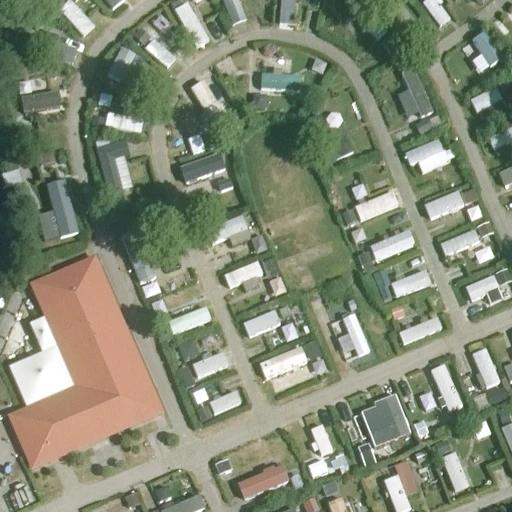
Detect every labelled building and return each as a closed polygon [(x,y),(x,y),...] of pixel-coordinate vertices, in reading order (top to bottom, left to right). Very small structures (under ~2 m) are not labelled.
[(207,0),(192,0),(198,9),(209,3),(207,0)] [(177,1),(169,6),(172,12),(181,8),(177,1)] [(381,41),(390,31),(357,1),(348,11),(381,41)] [(195,52),(209,44),(188,5),(174,13),(195,52)] [(57,44),(60,38),(45,32),(37,52),(72,67),(78,53),(57,44)] [(140,32),(133,40),(143,48),(150,41),(140,32)] [(490,72),(504,64),(486,33),(472,42),(490,72)] [(154,40),(145,52),(168,72),(178,60),(154,40)] [(392,41),(384,48),(390,55),(398,47),(392,41)] [(511,72),(507,65),(494,73),(499,82),(511,73),(511,72)] [(417,71),(403,75),(417,121),(430,117),(417,71)] [(267,91),(298,92),(299,77),(267,76),(267,91)] [(191,89),(212,131),(227,123),(206,82),(191,89)] [(503,87),(468,103),(475,117),(509,101),(503,87)] [(20,113),(60,112),(59,96),(20,97),(20,113)] [(255,101),(255,110),(266,111),(266,101),(255,101)] [(198,137),(208,131),(198,115),(188,121),(198,137)] [(340,129),(331,134),(322,115),(305,123),(327,168),(353,156),(340,129)] [(91,120),(89,129),(101,132),(103,123),(91,120)] [(427,122),(414,129),(419,138),(432,131),(427,122)] [(21,123),(8,125),(9,136),(22,135),(21,123)] [(511,129),(488,140),(494,153),(511,144),(511,129)] [(213,140),(202,144),(205,154),(216,150),(213,140)] [(122,181),(115,160),(130,156),(126,142),(95,151),(111,204),(125,200),(120,181),(122,181)] [(178,170),(183,186),(225,172),(220,156),(178,170)] [(511,169),(498,176),(504,190),(511,186),(511,169)] [(229,182),(217,186),(220,195),(232,191),(229,182)] [(47,186),(57,240),(76,237),(67,183),(47,186)] [(360,224),(398,208),(392,193),(353,209),(360,224)] [(471,194),(461,198),(465,209),(476,204),(471,194)] [(346,229),(356,225),(352,213),(341,217),(346,229)] [(128,235),(136,232),(132,222),(124,225),(128,235)] [(488,226),(477,231),(481,242),(492,237),(488,226)] [(376,264),(416,246),(409,231),(369,249),(376,264)] [(260,251),(263,259),(272,255),(268,247),(260,251)] [(368,256),(357,260),(361,270),(372,266),(368,256)] [(505,270),(496,274),(499,282),(508,278),(505,270)] [(19,425),(36,462),(151,413),(90,272),(33,296),(45,323),(31,329),(43,358),(10,372),(31,420),(19,425)] [(471,304),(500,292),(494,277),(464,290),(471,304)] [(379,293),(383,305),(391,302),(386,290),(379,293)] [(250,339),(294,322),(288,307),(244,324),(250,339)] [(390,313),(394,324),(401,321),(397,311),(390,313)] [(403,347),(442,332),(437,319),(398,335),(403,347)] [(315,346),(305,350),(309,360),(319,355),(315,346)] [(484,391),(500,385),(489,350),(473,355),(484,391)] [(448,415),(464,409),(447,366),(430,372),(448,415)] [(511,367),(503,371),(509,386),(511,384),(511,367)] [(189,371),(178,376),(183,388),(194,383),(189,371)] [(299,372),(273,379),(276,393),(302,386),(299,372)] [(236,393),(208,406),(214,418),(242,405),(236,393)] [(502,394),(493,398),(497,406),(506,402),(502,394)] [(392,458),(387,446),(402,440),(387,402),(359,413),(379,463),(392,458)] [(207,410),(197,414),(201,425),(212,421),(207,410)] [(506,414),(497,417),(501,429),(510,426),(506,414)] [(487,423),(474,428),(478,441),(492,437),(487,423)] [(418,440),(427,437),(422,425),(413,429),(418,440)] [(511,425),(501,430),(511,458),(511,425)] [(320,458),(333,453),(323,427),(310,432),(320,458)] [(436,448),(440,459),(450,455),(447,444),(436,448)] [(417,467),(427,463),(424,454),(414,458),(417,467)] [(455,495),(471,488),(458,454),(442,460),(455,495)] [(341,458),(333,462),(337,472),(346,469),(341,458)] [(214,469),(217,477),(230,471),(227,464),(214,469)] [(243,503),(289,484),(281,466),(235,485),(243,503)] [(303,490),(298,479),(289,482),(294,493),(303,490)] [(334,485),(322,490),(326,500),(338,495),(334,485)] [(129,510),(138,506),(135,497),(126,501),(129,510)] [(161,510),(162,511),(205,511),(202,499),(161,510)] [(330,504),(331,511),(348,511),(346,500),(330,504)]
